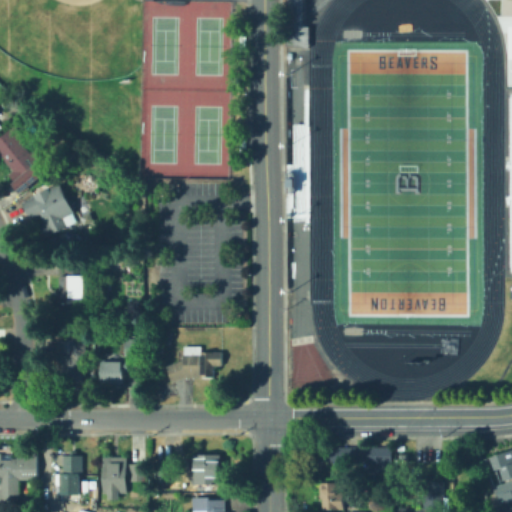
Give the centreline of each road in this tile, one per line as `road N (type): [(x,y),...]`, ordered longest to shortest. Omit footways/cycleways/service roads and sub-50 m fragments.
road 1 (tertiary): [(262,0),(267,511)]
road 2 (tertiary): [(0,418),(267,416)]
road 3 (tertiary): [(511,411),(267,416)]
road 4 (residential): [(0,239),(20,304),(23,418)]
